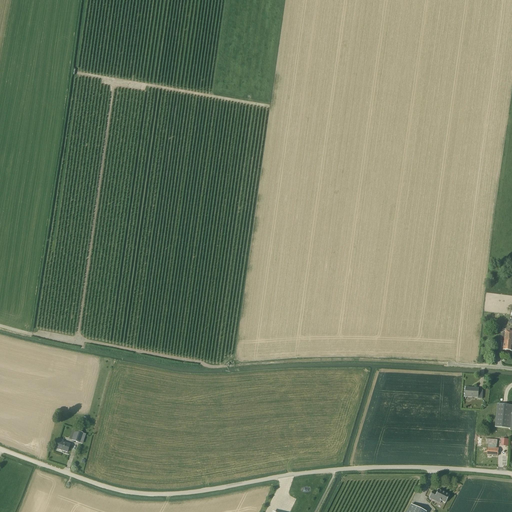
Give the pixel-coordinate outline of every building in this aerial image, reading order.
[(511,351),(511,334),(505,333),(502,333),(502,340),(505,340),(503,350),(511,351)] [(479,388),(466,387),(466,396),(478,397),(478,398),(482,399),(483,390),(479,390),(479,388)] [(511,405),(497,404),(495,427),(511,429),(511,405)] [(73,440),(79,443),(82,433),(76,431),(73,440)] [(55,448),(67,452),(70,445),(63,442),(64,440),(59,439),(59,441),(58,441),(55,448)] [(498,456),(499,448),(497,448),(497,444),(497,440),(486,439),(486,444),(482,443),(482,446),(488,447),(487,455),(498,456)] [(449,496),(438,490),(436,494),(432,492),(429,498),(434,501),(436,498),(445,503),(449,496)]
